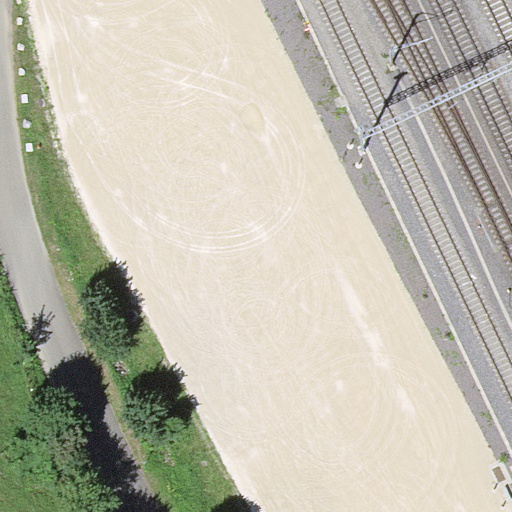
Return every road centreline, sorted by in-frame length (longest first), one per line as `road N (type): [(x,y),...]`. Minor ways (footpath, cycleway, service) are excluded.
road 1 (unknown): [(94,0),(156,133),(277,287),(362,511)]
road 2 (unclassified): [(0,185),(30,306),(129,511)]
